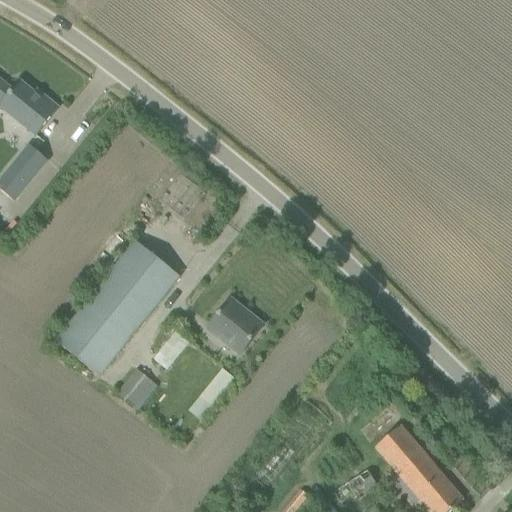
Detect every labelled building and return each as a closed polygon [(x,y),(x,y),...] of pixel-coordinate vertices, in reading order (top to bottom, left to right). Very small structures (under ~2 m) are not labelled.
[(0,106),(13,91),(0,81),(0,106)] [(13,91),(0,106),(0,111),(35,139),(46,125),(59,109),(44,97),(42,100),(20,82),(13,91)] [(48,162),(28,145),(0,179),(0,191),(15,204),(48,162)] [(136,244),(56,343),(98,377),(178,278),(136,244)] [(205,329),(238,355),(262,324),(230,298),(205,329)] [(172,366),(189,340),(174,331),(158,357),(172,366)] [(219,368),(192,413),(204,420),(231,376),(219,368)] [(136,371),(117,395),(133,408),(153,384),(136,371)] [(401,428),(375,450),(396,475),(427,511),(450,511),(463,501),(401,428)] [(376,487),(367,472),(332,494),(341,509),(376,487)] [(300,491),(282,511),(296,511),(308,497),(300,491)]
